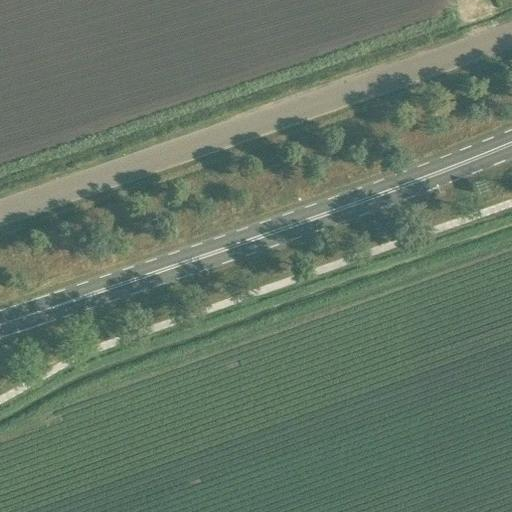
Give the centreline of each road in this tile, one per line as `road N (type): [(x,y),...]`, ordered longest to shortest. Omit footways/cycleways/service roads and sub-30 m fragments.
road 1 (primary): [(0,323),(511,141)]
road 2 (unclassified): [(511,38),(0,216)]
